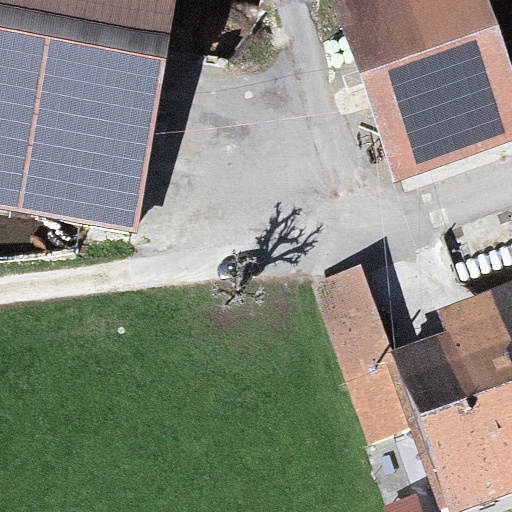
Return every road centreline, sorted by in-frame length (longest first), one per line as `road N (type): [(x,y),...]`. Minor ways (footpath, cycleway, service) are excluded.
road 1 (track): [(511,186),(455,211),(359,235),(0,282)]
road 2 (track): [(359,235),(287,0)]
